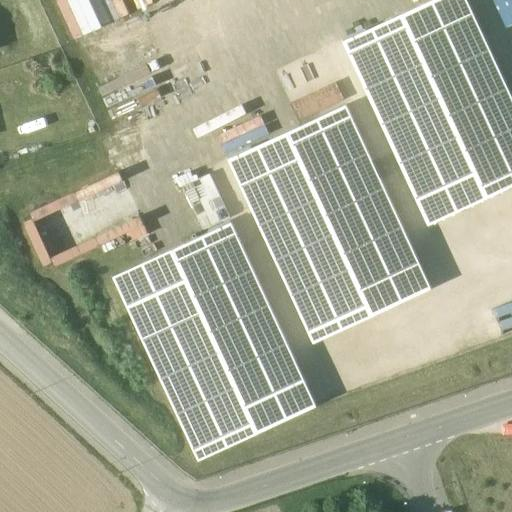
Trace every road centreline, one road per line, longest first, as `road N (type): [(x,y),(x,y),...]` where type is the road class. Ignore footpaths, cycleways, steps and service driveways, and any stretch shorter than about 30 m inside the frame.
road 1 (unclassified): [(189,508),(0,334)]
road 2 (unclassified): [(189,508),(400,444)]
